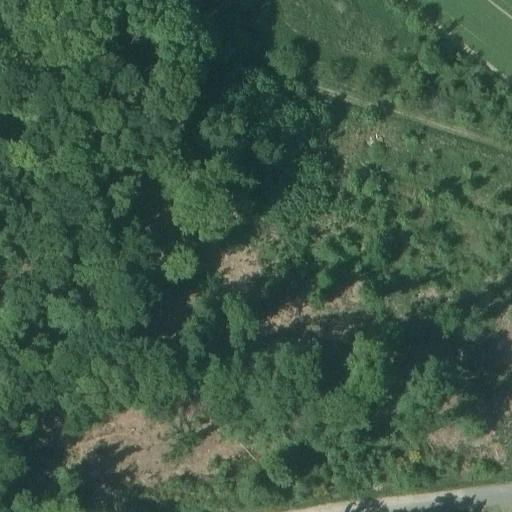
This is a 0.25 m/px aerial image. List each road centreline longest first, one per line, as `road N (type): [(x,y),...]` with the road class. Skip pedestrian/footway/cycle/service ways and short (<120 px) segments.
road 1 (track): [(511,150),(208,56),(133,0)]
road 2 (tertiary): [(511,495),(379,511)]
